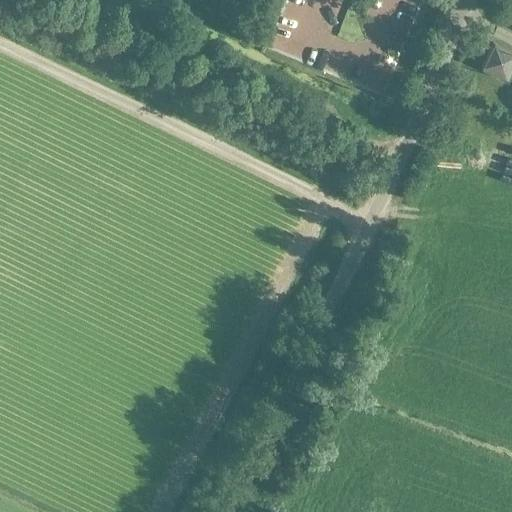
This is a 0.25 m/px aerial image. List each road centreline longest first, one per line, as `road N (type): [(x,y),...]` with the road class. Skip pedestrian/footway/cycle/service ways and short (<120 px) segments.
road 1 (unclassified): [(219,511),(394,167),(466,0)]
road 2 (track): [(394,167),(375,150),(59,0)]
